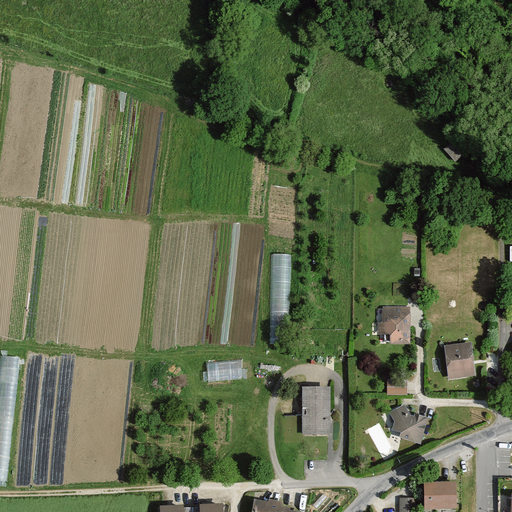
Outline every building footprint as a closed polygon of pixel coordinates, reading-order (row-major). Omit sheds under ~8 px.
[(457,160),(465,156),(457,143),(450,147),(457,160)] [(292,321),(293,253),(275,253),(274,321),(292,321)] [(410,318),(410,309),(387,309),(387,325),(387,332),(394,333),(394,341),(408,342),(409,327),(407,326),(407,318),(410,318)] [(377,333),(387,332),(387,325),(377,325),(377,333)] [(451,362),(452,370),(464,369),(464,375),(474,374),(470,344),(446,347),(448,362),(451,362)] [(2,354),(0,381),(0,479),(11,480),(20,355),(2,354)] [(249,359),(207,360),(207,379),(250,378),(249,359)] [(450,377),(464,375),(464,369),(452,370),(451,362),(448,362),(450,377)] [(398,394),(398,380),(388,380),(388,394),(398,394)] [(398,380),(398,394),(408,394),(408,387),(408,380),(398,380)] [(304,387),(304,427),(314,427),(314,431),(328,431),(328,387),(304,387)] [(402,436),(420,441),(427,418),(416,415),(416,418),(409,416),(404,407),(393,413),(397,419),(395,428),(404,431),(402,436)] [(457,482),(426,483),(426,506),(456,505),(457,482)] [(411,498),(401,498),(400,511),(415,511),(415,498),(411,498)] [(256,502),(253,511),(290,511),(290,510),(281,508),(282,504),(271,502),(271,504),(265,503),(256,502)]
